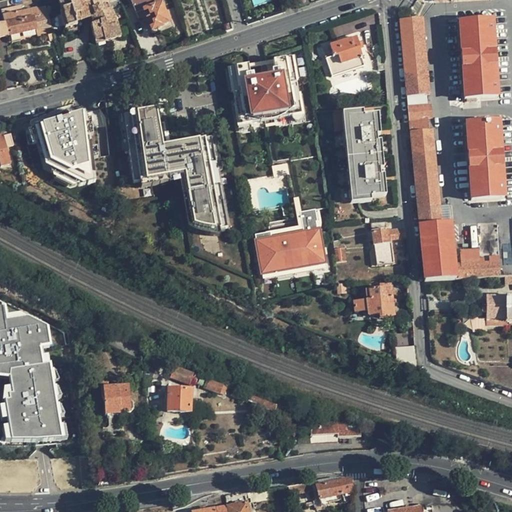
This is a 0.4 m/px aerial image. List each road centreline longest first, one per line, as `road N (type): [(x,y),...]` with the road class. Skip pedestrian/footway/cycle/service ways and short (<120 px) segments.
road 1 (residential): [(388,0),(420,348),(442,376),(511,399)]
road 2 (secondary): [(0,110),(240,40)]
road 3 (primary): [(182,486),(355,460)]
road 4 (primary): [(355,460),(436,466),(511,487)]
road 5 (residential): [(0,283),(140,356)]
road 6 (secondary): [(240,40),(356,0)]
